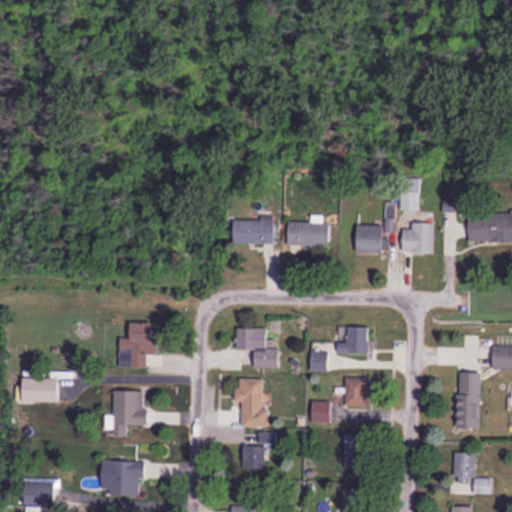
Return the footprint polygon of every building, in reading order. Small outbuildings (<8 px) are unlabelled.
[(511,240),(511,210),(469,211),(469,240),(511,240)] [(276,243),(276,217),(235,217),(235,243),(276,243)] [(332,222),(289,222),(289,245),(332,245),(332,222)] [(435,222),(413,222),(413,228),(404,228),(404,252),(435,252),(435,222)] [(358,252),(384,252),(384,226),(358,226),(358,252)] [(152,322),(131,322),(131,338),(122,338),(122,368),(152,368),(152,322)] [(281,369),(281,348),(268,348),(269,328),(238,327),(237,349),(256,350),(256,368),(281,369)] [(369,327),(346,327),(346,341),(338,341),(338,353),(369,353),(369,327)] [(511,369),(511,345),(494,346),(494,369),(511,369)] [(311,370),(328,371),(329,352),(312,352),(311,370)] [(482,429),(482,372),(460,372),(460,429),(482,429)] [(371,406),(371,378),(347,378),(347,406),(371,406)] [(267,427),(267,379),(242,379),(242,427),(267,427)] [(149,427),(149,391),(116,391),(115,435),(130,435),(130,426),(149,427)] [(244,470),(267,470),(267,445),(276,445),(277,434),(259,433),(259,445),(245,444),(244,470)] [(366,435),(344,434),(344,469),(366,469),(366,435)] [(475,485),(475,493),(492,494),(493,478),(476,477),(476,453),(457,452),(456,484),(475,485)] [(143,462),(111,462),(111,496),(143,496),(143,462)] [(364,511),(364,484),(342,484),(342,511),(364,511)]
